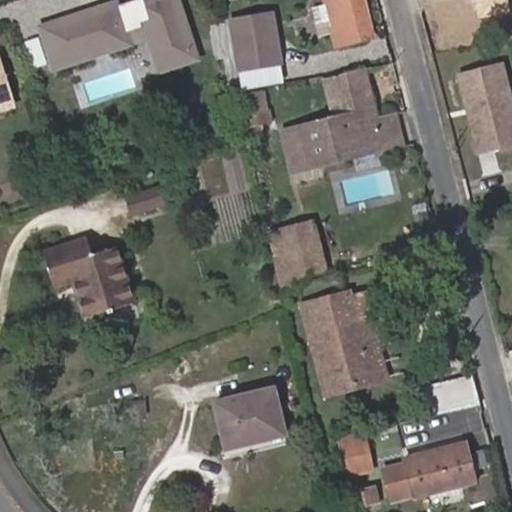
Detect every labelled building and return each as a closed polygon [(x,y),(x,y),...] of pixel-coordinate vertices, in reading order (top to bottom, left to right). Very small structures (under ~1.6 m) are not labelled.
[(56,62),(127,39),(124,29),(140,24),(147,22),(153,41),(146,43),(153,65),(184,55),(177,34),(184,32),(173,0),(150,0),(118,10),(116,4),(61,22),(64,31),(48,37),(56,62)] [(372,40),(361,0),(325,0),(326,4),(313,8),(321,37),(330,35),(334,50),(372,40)] [(240,87),(286,79),(273,7),(227,15),(240,87)] [(64,31),(61,22),(44,27),(48,37),(64,31)] [(153,41),(147,22),(140,24),(146,43),(153,41)] [(155,71),(193,59),(184,32),(177,34),(184,55),(153,65),(155,71)] [(58,69),(130,46),(127,39),(56,62),(58,69)] [(309,74),(304,50),(289,53),(293,77),(309,74)] [(459,66),(471,150),(511,144),(511,81),(509,59),(459,66)] [(0,109),(12,106),(0,68),(0,109)] [(383,151),(375,121),(363,73),(343,77),(353,115),(282,133),(292,173),(315,168),(313,161),(359,149),(361,157),(383,151)] [(269,122),(262,93),(240,98),(244,113),(246,112),(249,126),(269,122)] [(396,116),(375,121),(383,151),(403,146),(396,116)] [(315,168),(361,157),(359,149),(313,161),(315,168)] [(133,215),(164,205),(159,189),(127,198),(133,215)] [(325,270),(313,223),(279,232),(291,278),(325,270)] [(73,280),(78,295),(85,319),(133,304),(115,248),(92,256),(87,240),(45,254),(55,286),(73,280)] [(385,377),(361,293),(305,308),(327,392),(385,377)] [(423,417),(478,404),(471,376),(415,390),(423,417)] [(249,430),(280,423),(272,390),(215,404),(225,449),(252,444),(249,430)] [(283,436),(280,423),(249,430),(252,444),(283,436)] [(370,453),(364,431),(336,437),(342,460),(370,453)] [(474,481),(463,444),(403,459),(414,497),(474,481)]
